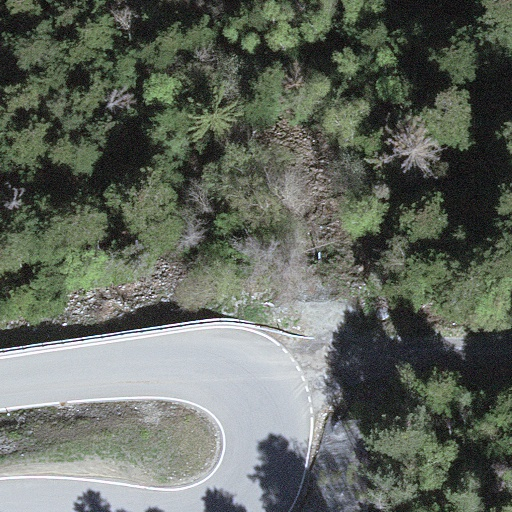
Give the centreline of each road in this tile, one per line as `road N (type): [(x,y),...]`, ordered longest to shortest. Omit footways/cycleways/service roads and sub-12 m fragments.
road 1 (tertiary): [(227,511),(257,496),(275,457),(276,418),(260,385),(222,364),(161,363),(0,384)]
road 2 (track): [(260,385),(387,353),(511,352)]
